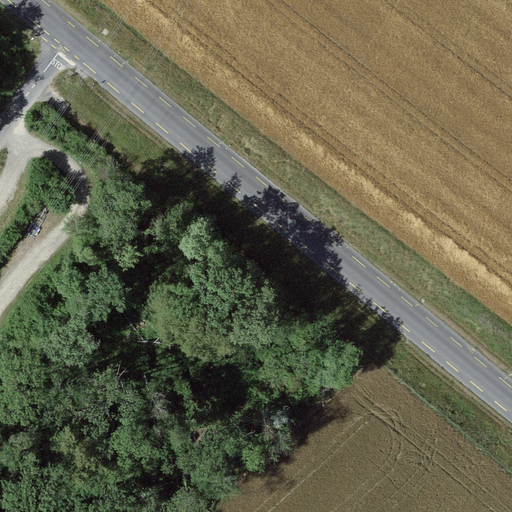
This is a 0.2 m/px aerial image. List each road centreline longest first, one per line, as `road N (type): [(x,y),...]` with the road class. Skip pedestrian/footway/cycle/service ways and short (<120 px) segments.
road 1 (tertiary): [(68,34),(511,397)]
road 2 (track): [(3,127),(25,150),(68,164),(83,194),(75,217),(0,307)]
road 3 (unclassified): [(0,133),(68,34)]
